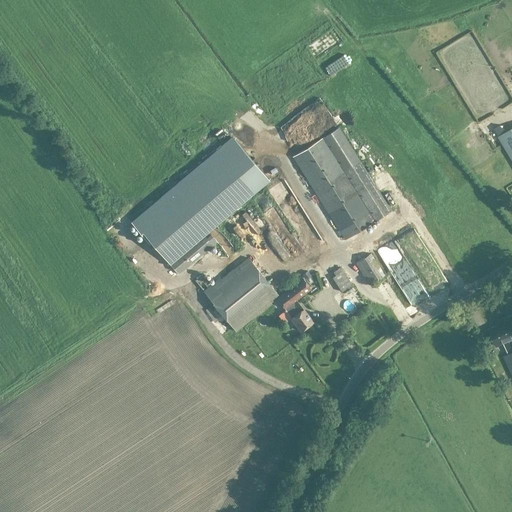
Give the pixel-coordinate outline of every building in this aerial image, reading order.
[(498,75),(471,89),(485,114),(511,99),(498,75)] [(347,99),(341,102),(347,111),(352,107),(347,99)] [(295,112),(277,119),(285,142),(303,136),(295,112)] [(511,127),(498,137),(511,160),(511,127)] [(345,239),(391,211),(339,128),(293,156),(345,239)] [(453,129),(445,134),(455,149),(463,144),(453,129)] [(491,134),(482,140),(488,147),(496,142),(491,134)] [(217,242),(208,232),(269,180),(233,137),(132,222),(150,244),(152,242),(178,274),(217,242)] [(268,190),(287,214),(298,206),(279,181),(268,190)] [(279,214),(268,221),(289,253),(300,246),(279,214)] [(387,224),(434,293),(440,289),(423,265),(430,260),(400,215),(387,224)] [(384,275),(371,253),(356,263),(370,284),(384,275)] [(277,298),(280,296),(250,257),(218,282),(216,280),(204,290),(235,330),(277,298)] [(332,277),(342,292),(352,285),(342,271),(332,277)] [(280,296),(277,298),(285,308),(296,300),(311,289),(303,279),(280,296)] [(414,280),(402,288),(413,305),(426,297),(414,280)] [(296,300),(285,308),(292,318),(291,318),(301,331),(313,322),(303,309),(296,300)] [(511,318),(496,326),(489,329),(497,346),(504,343),(509,354),(504,357),(511,374),(511,318)]
